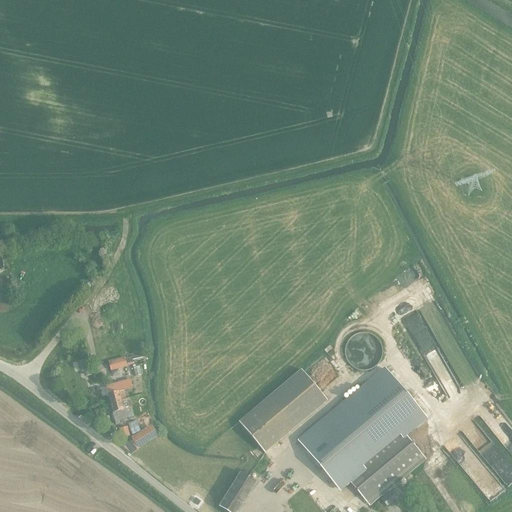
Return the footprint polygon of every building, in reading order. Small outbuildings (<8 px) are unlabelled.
[(111,370),(127,366),(125,358),(109,362),(111,370)] [(86,359),(79,362),(81,372),(83,371),(89,369),(86,359)] [(302,370),(300,371),(239,423),(265,453),(327,401),(302,370)] [(386,370),(301,441),(342,490),(350,483),(369,506),(426,459),(407,436),(427,419),(386,370)] [(106,386),(111,404),(126,400),(124,391),(132,389),(130,380),(121,382),(106,386)] [(126,400),(111,404),(115,421),(133,416),(129,401),(126,402),(126,400)] [(127,427),(120,429),(122,438),(129,437),(127,427)] [(150,429),(144,432),(149,440),(154,437),(150,429)] [(133,439),(134,441),(138,447),(149,440),(144,432),(133,439)] [(219,507),(226,511),(238,511),(256,483),(241,473),(219,507)] [(391,493),(382,500),(387,506),(396,499),(391,493)]
